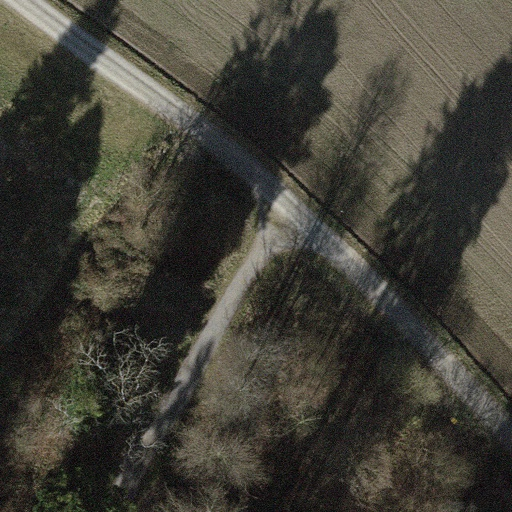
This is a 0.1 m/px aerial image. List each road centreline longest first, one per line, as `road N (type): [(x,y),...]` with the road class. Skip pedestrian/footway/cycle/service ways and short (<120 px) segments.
road 1 (track): [(23,0),(207,136),(511,439)]
road 2 (track): [(284,209),(122,511)]
